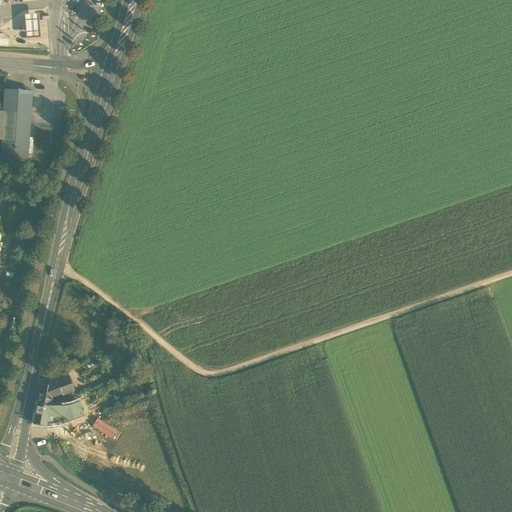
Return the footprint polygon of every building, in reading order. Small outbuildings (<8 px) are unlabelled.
[(24,16),(26,40),(40,39),(38,15),(24,16)] [(5,114),(4,125),(3,141),(2,141),(1,160),(15,161),(28,162),(31,127),(33,92),(5,90),(3,114),(5,114)] [(14,171),(28,173),(28,162),(15,161),(14,171)] [(112,353),(100,358),(102,364),(114,359),(112,353)] [(37,405),(50,407),(51,400),(52,395),(61,395),(72,391),(73,391),(67,376),(51,381),(50,387),(41,386),(37,405)] [(72,391),(61,395),(64,401),(70,400),(74,398),(72,391)] [(46,426),(48,416),(50,407),(37,405),(33,425),(46,427),(46,426)]
